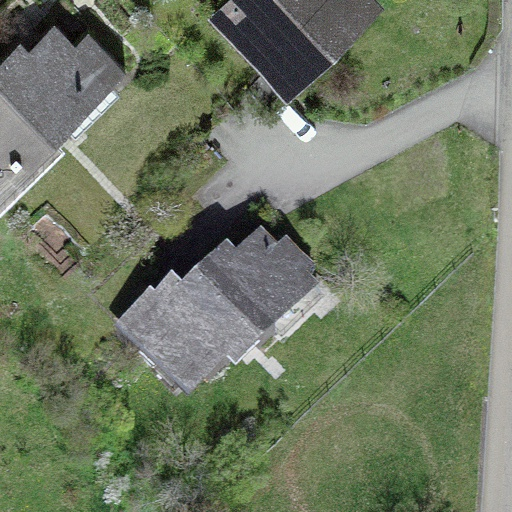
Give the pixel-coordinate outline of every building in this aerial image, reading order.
[(232,0),(216,16),(286,88),(374,2),(371,0),(232,0)] [(0,83),(40,124),(53,138),(67,124),(75,132),(117,90),(110,83),(124,69),(87,31),(70,47),(61,38),(64,34),(53,22),(37,38),(43,43),(33,53),(19,39),(0,57),(0,59),(7,67),(0,74),(0,83)] [(0,163),(40,124),(0,83),(0,163)] [(203,291),(259,348),(273,335),(269,331),(301,300),(292,291),(314,270),(285,242),(277,250),(261,233),(235,258),(226,250),(206,269),(216,279),(203,291)] [(218,389),(259,348),(203,291),(195,283),(183,295),(171,283),(154,300),(150,296),(123,321),(138,336),(129,345),(153,369),(161,361),(190,391),(205,376),(218,389)]
